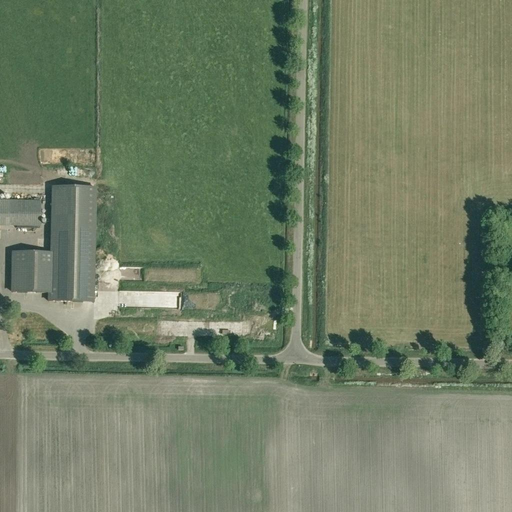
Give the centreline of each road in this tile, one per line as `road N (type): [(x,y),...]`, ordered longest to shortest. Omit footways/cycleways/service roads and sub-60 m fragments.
road 1 (unclassified): [(295,360),(303,0)]
road 2 (unclassified): [(295,360),(0,355)]
road 3 (unclassified): [(511,364),(295,360)]
